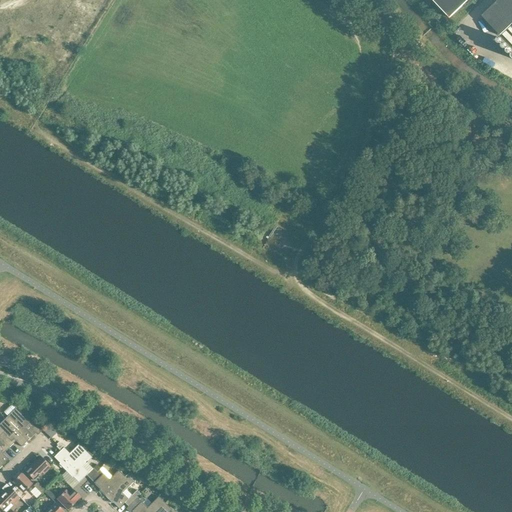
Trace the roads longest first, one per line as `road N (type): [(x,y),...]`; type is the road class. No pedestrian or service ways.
road 1 (track): [(32,127),(511,418)]
road 2 (track): [(285,278),(332,205),(400,47)]
road 3 (tertiary): [(238,511),(52,393)]
